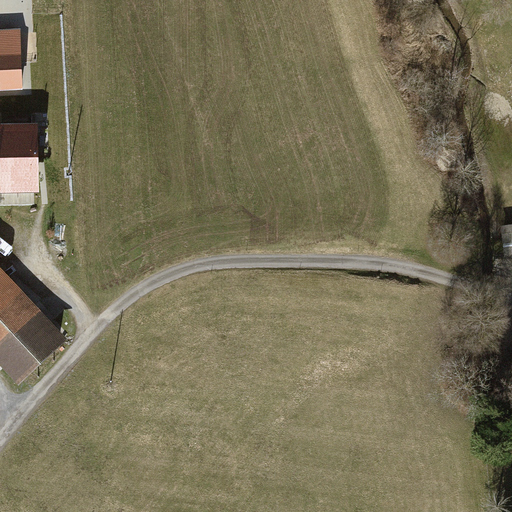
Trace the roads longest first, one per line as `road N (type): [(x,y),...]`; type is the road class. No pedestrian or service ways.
road 1 (track): [(13,423),(101,325),(142,290),(183,270),(228,262),(364,263),(470,286)]
road 2 (track): [(101,325),(0,250)]
